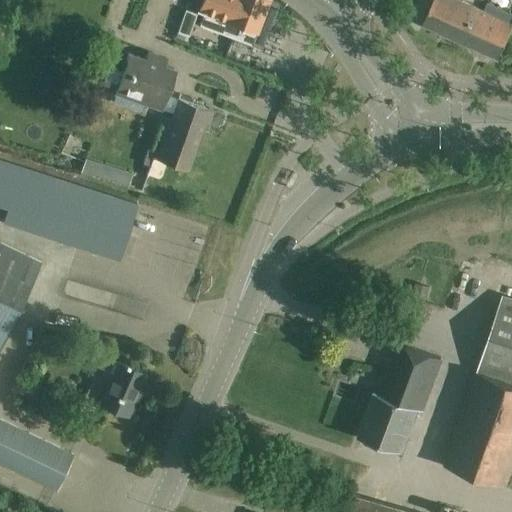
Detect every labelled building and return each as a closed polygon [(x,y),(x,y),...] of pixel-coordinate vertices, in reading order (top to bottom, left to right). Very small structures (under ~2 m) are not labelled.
[(202,0),(202,1),(207,3),(199,24),(252,45),(269,0),(202,0)] [(433,0),(422,25),(424,25),(498,60),(511,29),(511,14),(487,3),(484,11),(460,0),(433,0)] [(102,67),(97,82),(104,84),(116,88),(115,93),(117,94),(114,102),(142,112),(145,104),(162,109),(163,108),(174,112),(159,154),(149,150),(144,163),(150,165),(146,177),(162,182),(168,162),(188,169),(205,122),(209,124),(218,127),(222,113),(214,110),(191,102),(193,98),(180,94),(178,101),(166,97),(176,70),(164,66),(167,58),(148,52),(146,59),(129,54),(128,53),(122,72),(102,67)] [(119,260),(137,205),(137,204),(20,167),(0,160),(0,204),(8,207),(3,222),(76,246),(119,260)] [(0,348),(42,262),(0,242),(0,348)] [(84,297),(129,310),(131,301),(86,288),(84,297)] [(511,297),(502,295),(476,371),(474,370),(443,465),(506,486),(511,469),(511,297)] [(441,358),(408,347),(395,349),(379,394),(375,393),(359,437),(402,453),(416,414),(420,416),(441,358)] [(119,362),(101,403),(101,404),(130,416),(136,403),(133,402),(145,374),(129,367),(130,364),(127,363),(126,365),(119,362)] [(73,454),(70,453),(0,418),(0,463),(56,490),(73,454)] [(419,511),(370,498),(349,492),(343,511),(419,511)]
